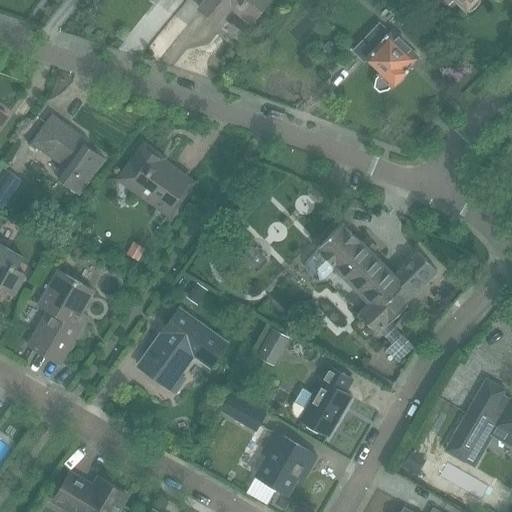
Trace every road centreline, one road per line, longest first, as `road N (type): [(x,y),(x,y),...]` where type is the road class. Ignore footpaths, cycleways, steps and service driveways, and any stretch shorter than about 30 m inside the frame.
road 1 (residential): [(427,185),(0,38)]
road 2 (residential): [(344,511),(448,337),(511,273)]
road 3 (residential): [(0,377),(231,511)]
road 4 (residential): [(427,185),(511,85)]
